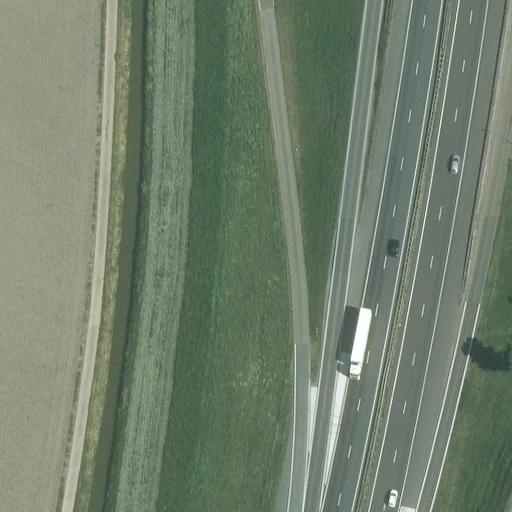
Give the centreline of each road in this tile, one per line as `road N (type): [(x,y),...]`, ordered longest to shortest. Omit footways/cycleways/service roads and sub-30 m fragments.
road 1 (motorway): [(427,0),(337,511)]
road 2 (motorway): [(382,511),(472,0)]
road 3 (motorway): [(374,0),(331,352),(334,511)]
